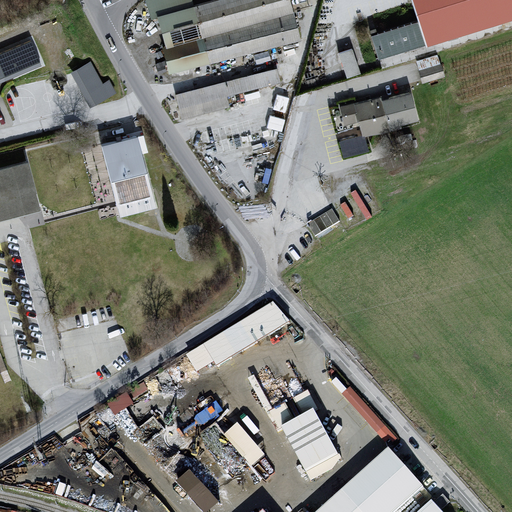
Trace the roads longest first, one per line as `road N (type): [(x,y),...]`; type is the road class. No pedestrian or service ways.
road 1 (tertiary): [(96,11),(257,256),(259,281)]
road 2 (unclassified): [(259,281),(478,511)]
road 3 (tertiary): [(259,281),(243,306),(0,459)]
road 4 (track): [(511,506),(308,280)]
